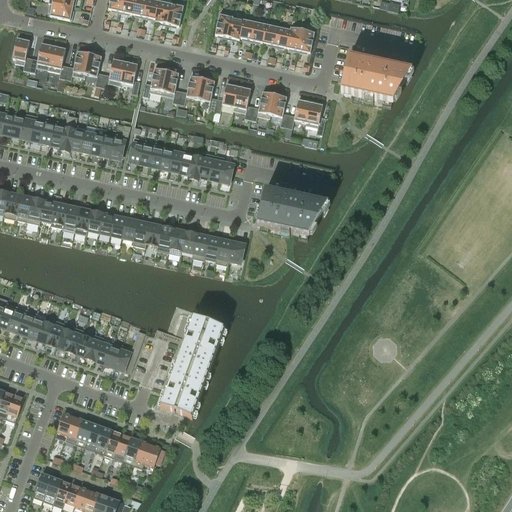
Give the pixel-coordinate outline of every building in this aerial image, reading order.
[(76,4),(76,0),(49,0),(48,5),(72,10),(74,4),(76,4)] [(110,0),(108,11),(115,13),(114,15),(120,16),(123,0),(110,0)] [(123,0),(120,16),(125,17),(126,15),(132,16),(135,0),(123,0)] [(135,0),(132,16),(138,18),(138,20),(143,21),(147,1),(148,1),(148,0),(135,0)] [(147,1),(143,21),(149,22),(149,20),(155,21),(155,22),(159,3),(160,0),(148,0),(148,1),(147,1)] [(155,21),(154,24),(166,26),(167,26),(171,6),(159,3),(155,22),(155,21)] [(71,17),(72,10),(48,5),(49,6),(48,15),(50,15),(49,18),(70,23),(70,22),(72,23),(73,17),(71,17)] [(171,6),(167,26),(179,29),(183,9),(171,6)] [(219,16),(215,37),(227,40),(231,19),(232,17),(222,15),(222,17),(219,16)] [(231,19),(227,40),(239,42),(239,40),(243,22),(231,19)] [(255,24),(250,44),(256,45),(256,44),(262,45),(266,27),(267,27),(267,23),(255,20),(254,24),(255,24)] [(243,22),(239,40),(245,41),(245,43),(250,44),(255,24),(254,24),(243,22)] [(266,27),(262,45),(269,46),(268,48),(274,49),(278,29),(267,27),(266,27)] [(290,32),(286,50),(292,51),(292,53),(297,54),(302,32),(302,30),(293,28),(293,30),(290,30),(289,32),(290,32)] [(278,29),(274,49),(279,51),(280,49),(286,50),(290,32),(289,32),(278,29)] [(302,32),(297,54),(303,56),(303,54),(310,55),(314,35),(302,32)] [(23,73),(29,74),(32,61),(26,60),(29,43),(23,42),(23,40),(17,39),(17,41),(12,61),(15,62),(14,66),(24,68),(23,73)] [(36,70),(48,73),(54,47),(48,45),(48,47),(41,46),(37,62),(32,61),(29,74),(35,75),(36,70)] [(64,82),(65,82),(68,69),(62,68),(65,51),(59,50),(59,48),(54,47),(48,73),(60,76),(59,81),(64,82)] [(72,78),(84,81),(89,55),(84,53),(84,55),(77,54),(73,70),(68,69),(65,82),(71,83),(72,78)] [(95,89),(101,90),(104,77),(98,76),(101,59),(95,58),(95,56),(89,55),(84,81),(85,77),(97,80),(95,89)] [(108,86),(120,89),(125,62),(120,61),(120,63),(113,62),(109,78),(104,77),(101,90),(106,91),(108,86)] [(393,107),(412,75),(348,61),(341,95),(393,107)] [(125,62),(120,89),(121,84),(132,87),(131,96),(137,98),(139,85),(134,83),(137,67),(131,65),(131,64),(125,62)] [(149,95),(161,98),(167,71),(161,70),(161,72),(154,71),(150,87),(145,86),(142,99),(148,100),(149,95)] [(172,105),(178,107),(181,94),(175,92),(179,76),(172,74),(172,73),(167,71),(161,98),(173,100),(172,105)] [(181,94),(178,107),(184,108),(186,99),(198,102),(203,79),(197,78),(197,80),(190,78),(186,95),(181,94)] [(203,79),(198,102),(210,104),(208,113),(214,115),(217,102),(211,100),(214,84),(208,82),(208,80),(203,79)] [(217,102),(214,115),(220,116),(222,107),(233,109),(234,109),(239,87),(233,86),(233,88),(226,86),(222,103),(217,102)] [(233,109),(233,113),(245,116),(244,121),(250,122),(253,110),(247,108),(250,92),(244,90),(244,88),(239,87),(234,109),(233,109)] [(253,110),(250,122),(256,124),(257,119),(269,121),(270,117),(275,95),(269,94),(269,96),(262,94),(258,111),(253,110)] [(275,95),(270,117),(282,120),(280,129),(285,130),(288,117),(282,116),(286,99),(280,98),(280,96),(275,95)] [(288,117),(285,130),(292,132),(294,123),(305,125),(310,103),(305,102),(305,103),(298,102),(294,119),(288,117)] [(306,125),(305,130),(317,132),(316,137),(322,138),(325,125),(324,125),(318,124),(319,119),(322,107),(315,106),(316,104),(310,103),(305,125),(306,125)] [(0,136),(0,138),(5,140),(5,138),(10,139),(14,119),(15,119),(16,114),(5,112),(4,117),(0,134),(0,136)] [(24,121),(20,141),(30,143),(35,118),(25,116),(24,121)] [(35,118),(30,143),(40,145),(45,121),(35,118)] [(59,149),(58,153),(70,156),(71,152),(70,152),(74,132),(77,120),(67,118),(66,125),(65,125),(60,150),(59,149)] [(14,119),(10,139),(20,141),(24,121),(15,119),(14,119)] [(45,121),(40,145),(50,147),(55,123),(45,121)] [(55,123),(50,147),(59,149),(60,150),(65,125),(55,123)] [(74,132),(70,152),(71,152),(80,154),(84,134),(74,132)] [(84,134),(80,154),(90,156),(94,137),(84,134)] [(114,141),(110,161),(121,163),(126,138),(115,136),(114,141)] [(94,137),(90,156),(100,158),(104,139),(94,137)] [(104,139),(100,158),(110,161),(114,141),(104,139)] [(133,145),(128,165),(133,166),(139,167),(144,145),(143,145),(144,142),(134,140),(133,145)] [(303,140),(301,147),(316,150),(317,143),(303,140)] [(144,145),(139,167),(149,169),(154,144),(144,142),(143,145),(144,145)] [(154,144),(149,169),(159,171),(163,152),(164,147),(154,144)] [(163,152),(159,171),(169,173),(173,154),(163,152)] [(188,178),(187,181),(199,184),(199,180),(204,155),(201,155),(194,153),(193,158),(190,171),(189,177),(189,178),(188,178)] [(173,154),(169,173),(179,176),(183,156),(173,154)] [(199,180),(209,182),(213,162),(213,163),(214,158),(204,155),(199,180)] [(183,156),(179,176),(188,178),(189,178),(189,177),(190,171),(193,158),(183,156)] [(213,162),(209,182),(219,184),(223,165),(213,163),(213,162)] [(223,165),(219,184),(229,187),(229,186),(233,167),(223,165)] [(0,193),(0,213),(4,215),(10,191),(6,190),(5,194),(0,193)] [(4,215),(3,219),(15,222),(16,219),(20,198),(13,196),(13,192),(10,191),(4,215)] [(264,193),(257,228),(307,239),(326,207),(264,193)] [(16,219),(15,222),(27,225),(33,196),(29,195),(28,199),(20,198),(16,219)] [(33,196),(27,225),(39,227),(40,222),(44,203),(36,201),(37,197),(33,196)] [(44,203),(40,222),(51,225),(57,201),(53,200),(52,204),(44,203)] [(57,201),(51,225),(63,228),(68,208),(59,206),(60,202),(57,201)] [(63,228),(62,232),(74,235),(75,230),(80,207),(76,206),(76,210),(68,208),(63,228)] [(80,207),(75,230),(87,233),(91,213),(83,211),(84,207),(80,207)] [(91,213),(87,233),(98,235),(104,212),(100,211),(99,215),(91,213)] [(104,212),(98,235),(110,238),(115,218),(107,217),(108,213),(104,212)] [(115,218),(110,238),(122,240),(127,217),(123,216),(122,220),(115,218)] [(127,217),(122,240),(133,243),(134,243),(138,223),(130,222),(131,218),(127,217)] [(133,243),(132,248),(145,251),(146,246),(145,246),(151,222),(147,221),(146,225),(138,223),(134,243),(133,243)] [(151,222),(145,246),(146,246),(157,248),(162,229),(154,227),(154,223),(151,222)] [(157,248),(156,253),(168,256),(174,227),(171,226),(170,230),(162,229),(157,248)] [(174,227),(168,256),(180,258),(181,253),(185,234),(177,232),(178,228),(174,227)] [(185,234),(181,253),(192,256),(193,256),(198,232),(194,232),(193,236),(185,234)] [(192,256),(191,261),(203,263),(204,259),(209,239),(201,237),(202,233),(198,232),(193,256),(192,256)] [(209,239),(204,259),(216,261),(221,238),(217,237),(217,241),(209,239)] [(216,261),(215,266),(227,269),(228,264),(232,244),(224,242),(225,238),(221,238),(216,261)] [(232,244),(228,264),(240,266),(244,247),(245,243),(241,242),(240,246),(232,244)] [(15,313),(8,332),(10,333),(17,336),(26,312),(18,309),(16,308),(14,313),(15,313)] [(5,310),(0,323),(0,329),(8,332),(15,313),(14,313),(7,310),(5,310)] [(26,312),(17,336),(20,337),(27,339),(34,320),(34,321),(36,316),(28,313),(26,312)] [(34,320),(27,339),(30,340),(37,343),(43,324),(36,321),(34,321),(34,320)] [(224,332),(192,320),(160,409),(192,421),(224,332)] [(53,327),(46,346),(50,347),(56,350),(62,331),(63,331),(65,326),(58,324),(55,323),(53,327)] [(43,324),(37,343),(40,344),(46,346),(53,327),(46,325),(43,324)] [(72,334),(65,353),(69,355),(75,357),(83,333),(78,331),(74,330),(72,334)] [(62,331),(56,350),(60,351),(65,353),(72,334),(66,332),(63,331),(62,331)] [(83,333),(75,357),(79,358),(84,360),(93,336),(88,335),(83,333)] [(125,370),(123,374),(125,375),(130,376),(130,377),(144,338),(145,336),(138,334),(137,333),(129,355),(130,355),(130,356),(129,359),(127,363),(126,367),(125,370)] [(93,336),(84,360),(89,362),(94,364),(101,345),(103,340),(98,338),(93,336)] [(110,348),(104,367),(109,369),(113,370),(120,352),(122,347),(118,346),(112,343),(110,348)] [(101,345),(94,364),(99,365),(104,367),(110,348),(106,347),(101,345)] [(120,352),(113,370),(119,373),(123,374),(125,370),(126,367),(127,363),(129,359),(130,356),(130,355),(129,355),(126,354),(120,352)] [(0,419),(5,421),(14,397),(4,393),(0,404),(0,419)] [(14,397),(5,421),(5,422),(7,416),(17,419),(24,401),(14,397)] [(67,438),(74,419),(64,415),(57,434),(67,438)] [(74,447),(83,422),(74,419),(67,438),(76,441),(74,447)] [(84,450),(93,426),(83,422),(74,447),(84,450)] [(94,454),(102,429),(93,426),(84,450),(86,445),(95,448),(93,454),(94,454)] [(102,429),(94,454),(103,457),(112,433),(102,429)] [(113,461),(122,436),(112,433),(103,457),(113,461)] [(113,461),(122,464),(131,440),(122,436),(113,461)] [(132,468),(141,443),(131,440),(122,464),(132,468)] [(141,471),(150,447),(141,443),(132,468),(141,471)] [(150,447),(141,471),(142,471),(144,466),(153,469),(155,465),(160,467),(165,453),(160,451),(160,450),(150,447)] [(34,498),(33,500),(42,503),(43,504),(52,479),(42,475),(35,493),(35,494),(34,498)] [(52,479),(43,504),(52,507),(61,482),(52,479)] [(61,482),(52,507),(53,507),(62,510),(64,505),(71,486),(61,482)] [(71,486),(64,505),(74,508),(80,489),(71,486)] [(80,489),(74,508),(83,511),(90,493),(80,489)] [(90,493),(83,511),(93,511),(100,496),(90,493)] [(100,496),(93,511),(104,511),(109,500),(100,496)] [(109,500),(104,511),(128,511),(130,509),(124,506),(119,505),(119,504),(109,500)]
